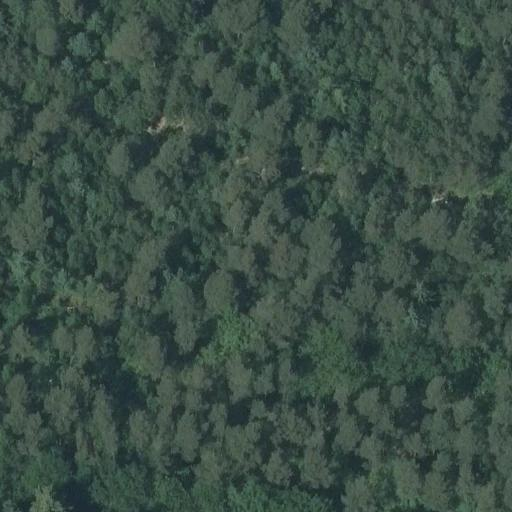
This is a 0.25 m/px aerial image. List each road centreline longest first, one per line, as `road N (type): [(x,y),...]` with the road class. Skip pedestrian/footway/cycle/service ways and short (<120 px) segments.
road 1 (track): [(189,153),(264,175),(511,218)]
road 2 (track): [(0,107),(189,153)]
